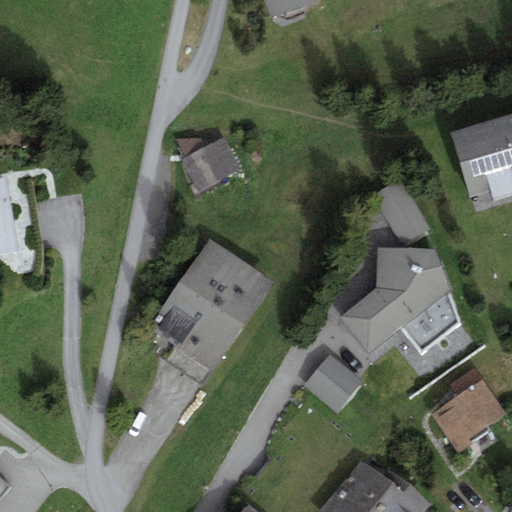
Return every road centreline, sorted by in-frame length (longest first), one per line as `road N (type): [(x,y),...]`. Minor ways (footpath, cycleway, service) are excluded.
road 1 (residential): [(162,106),(104,363),(88,484),(116,511)]
road 2 (residential): [(162,106),(208,52),(222,0)]
